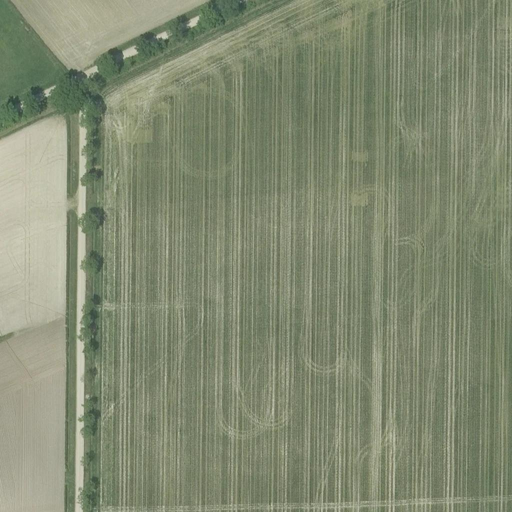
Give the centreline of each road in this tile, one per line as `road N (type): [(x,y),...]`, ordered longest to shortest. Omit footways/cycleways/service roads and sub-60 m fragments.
road 1 (track): [(79,511),(77,81)]
road 2 (track): [(240,0),(77,81)]
